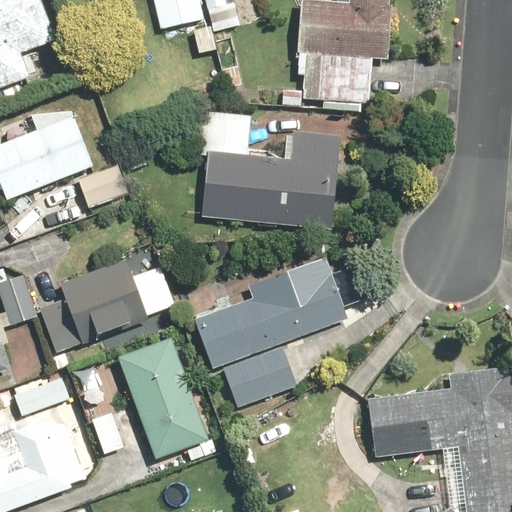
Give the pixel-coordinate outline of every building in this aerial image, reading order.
[(0,0),(0,87),(31,77),(22,52),(52,41),(37,0),(0,0)] [(197,0),(151,0),(159,32),(203,23),(197,0)] [(300,2),(296,53),(386,60),(391,9),(387,8),(387,0),(348,0),(348,6),(300,2)] [(211,27),(192,31),(198,59),(217,55),(211,27)] [(206,158),(200,218),(331,231),(340,138),(291,133),(288,161),(246,157),(250,118),(200,113),(195,157),(206,158)] [(72,119),(0,145),(0,189),(5,201),(90,169),(72,119)] [(117,166),(77,180),(88,209),(128,195),(117,166)] [(191,320),(210,371),(219,367),(235,409),(297,386),(281,345),(349,320),(325,256),(247,285),(252,298),(191,320)] [(125,262),(59,285),(64,299),(39,308),(54,352),(145,321),(125,262)] [(0,283),(0,297),(10,327),(38,317),(23,275),(0,283)] [(117,357),(155,461),(208,442),(170,338),(117,357)] [(0,373),(8,370),(0,346),(0,373)] [(465,511),(452,511),(450,509),(445,511),(511,511),(511,418),(511,413),(511,370),(506,371),(506,367),(448,375),(450,389),(366,400),(373,458),(457,448),(465,511)] [(14,396),(22,418),(70,399),(62,377),(14,396)] [(0,460),(0,511),(8,511),(70,489),(44,421),(11,433),(25,468),(5,476),(0,460)]
